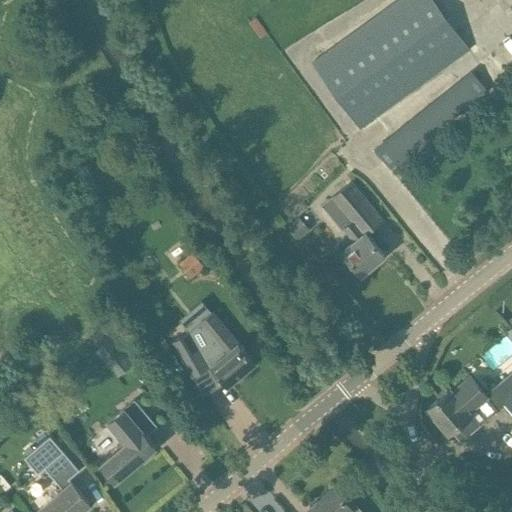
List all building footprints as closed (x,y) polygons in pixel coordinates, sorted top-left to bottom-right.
[(471,51),(433,0),(401,0),(331,51),(313,64),(361,129),(378,116),(379,118),(471,51)] [(477,99),(487,91),(472,72),(462,81),(477,99)] [(350,182),(323,206),(341,227),(342,226),(352,237),(340,247),(346,254),(349,257),(361,273),(384,254),(366,232),(382,219),(370,203),(369,202),(350,182)] [(204,266),(193,252),(178,264),(190,278),(204,266)] [(186,332),(172,340),(193,376),(209,366),(211,365),(227,385),(256,361),(239,341),(238,341),(236,338),(213,310),(199,322),(189,331),(186,332)] [(111,355),(105,360),(118,375),(124,369),(133,362),(120,347),(112,338),(103,346),(111,355)] [(499,411),(505,406),(511,411),(511,392),(509,396),(497,386),(486,395),(471,376),(452,392),(450,389),(428,407),(449,432),(453,429),(461,440),(480,424),(494,412),(496,414),(499,411)] [(130,442),(102,465),(115,480),(156,446),(147,435),(158,426),(135,399),(111,419),(130,442)] [(67,454),(50,435),(24,457),(38,474),(45,468),(63,491),(41,509),(43,511),(77,511),(90,502),(69,478),(80,470),(67,454)] [(335,486),(310,507),(313,511),(362,511),(355,503),(352,506),(335,486)]
